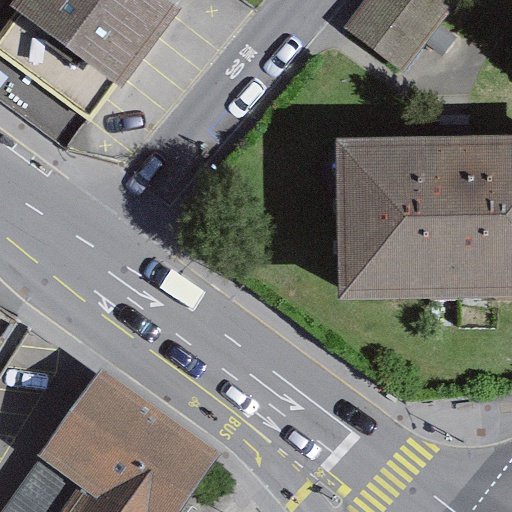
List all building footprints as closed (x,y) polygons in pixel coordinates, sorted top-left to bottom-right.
[(170,30),(131,0),(38,0),(0,50),(0,57),(93,129),(170,30)] [(463,5),(455,0),(380,0),(354,35),(409,77),(463,5)] [(511,154),(347,159),(352,307),(511,301),(511,154)] [(190,511),(214,478),(101,400),(48,477),(89,505),(84,511),(190,511)] [(84,511),(89,505),(48,477),(23,511),(84,511)]
